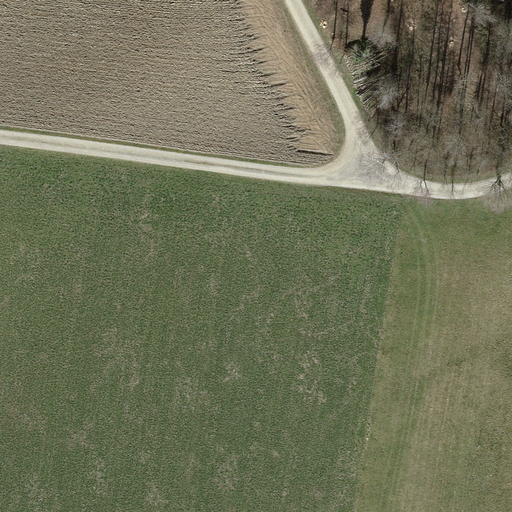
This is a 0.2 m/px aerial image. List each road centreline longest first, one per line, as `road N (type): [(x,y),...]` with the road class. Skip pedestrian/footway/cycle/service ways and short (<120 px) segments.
road 1 (track): [(0,137),(361,180)]
road 2 (track): [(291,0),(358,131),(361,180),(444,196),(511,179)]
